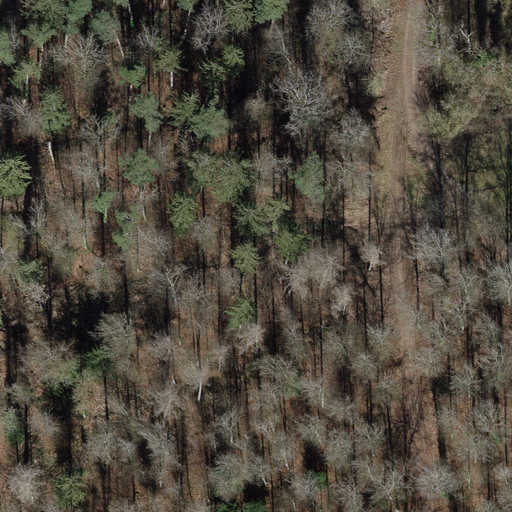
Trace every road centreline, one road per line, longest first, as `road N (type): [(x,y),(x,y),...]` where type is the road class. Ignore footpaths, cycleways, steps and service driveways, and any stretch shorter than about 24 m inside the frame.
road 1 (track): [(413,0),(383,165),(429,511)]
road 2 (track): [(394,74),(419,154),(511,245)]
